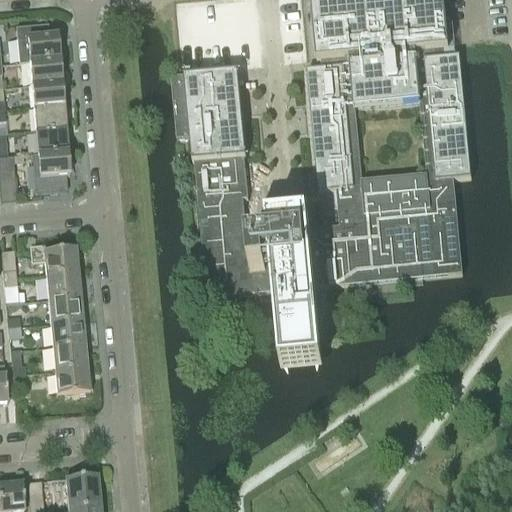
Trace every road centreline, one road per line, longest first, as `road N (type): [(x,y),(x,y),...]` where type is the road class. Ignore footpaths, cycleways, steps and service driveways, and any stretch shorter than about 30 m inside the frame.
road 1 (residential): [(123,447),(104,216)]
road 2 (residential): [(104,216),(87,0)]
road 3 (residential): [(0,456),(123,447)]
